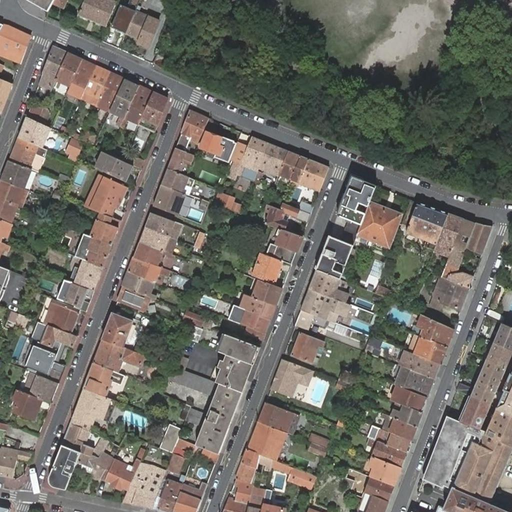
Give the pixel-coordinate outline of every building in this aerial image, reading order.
[(27,0),(48,11),(53,4),(55,0),(27,0)] [(55,0),(53,4),(64,11),(70,0),(55,0)] [(85,0),(79,15),(107,26),(117,0),(85,0)] [(139,6),(141,0),(140,0),(138,0),(137,4),(134,10),(125,6),(128,0),(123,0),(112,27),(126,33),(136,11),(139,6)] [(137,4),(128,0),(125,6),(134,10),(137,4)] [(136,11),(126,33),(140,40),(139,43),(149,48),(160,22),(153,19),(139,12),(141,7),(139,6),(136,11)] [(139,12),(153,19),(156,13),(142,7),(141,7),(139,12)] [(9,26),(4,25),(0,32),(0,54),(21,63),(31,37),(9,26)] [(42,79),(40,84),(47,87),(46,89),(51,92),(54,84),(57,79),(68,53),(54,47),(44,74),(42,79)] [(83,60),(68,53),(57,79),(71,86),(83,60)] [(154,65),(163,69),(168,59),(158,55),(154,65)] [(97,66),(83,60),(71,86),(68,92),(82,98),(97,66)] [(111,73),(97,66),(82,98),(97,105),(111,73)] [(111,73),(97,105),(111,111),(125,79),(111,73)] [(0,113),(1,114),(5,105),(7,99),(13,84),(0,78),(0,113)] [(140,86),(125,79),(111,111),(121,116),(117,125),(121,127),(125,118),(140,86)] [(153,92),(140,86),(125,118),(121,127),(125,128),(129,120),(139,124),(153,92)] [(168,99),(153,92),(139,124),(156,132),(168,99)] [(40,116),(37,122),(42,124),(43,124),(47,116),(46,111),(43,110),(41,113),(40,116)] [(176,149),(168,168),(178,173),(187,176),(195,156),(185,152),(188,145),(190,141),(199,144),(209,118),(191,110),(182,134),(176,149)] [(29,111),(27,117),(37,122),(40,116),(29,111)] [(42,124),(37,122),(27,117),(19,138),(42,148),(51,128),(43,124),(42,124)] [(65,120),(60,132),(66,135),(71,123),(65,120)] [(87,132),(82,142),(84,143),(85,144),(89,145),(92,147),(96,136),(87,132)] [(201,148),(221,156),(224,147),(219,146),(222,138),(207,132),(201,148)] [(238,174),(254,181),(258,171),(260,168),(269,143),(252,136),(249,146),(241,165),(234,163),(229,177),(236,179),(238,174)] [(42,148),(19,138),(10,161),(28,168),(29,169),(31,169),(39,172),(48,150),(42,148)] [(80,141),(73,138),(67,152),(79,157),(84,143),(82,142),(80,141)] [(198,149),(199,144),(190,141),(188,145),(198,149)] [(238,142),(230,161),(234,163),(241,165),(249,146),(238,142)] [(260,168),(279,176),(279,175),(289,151),(269,143),(260,168)] [(94,148),(92,147),(89,145),(85,144),(82,151),(85,152),(81,161),(115,176),(118,172),(102,164),(103,162),(96,158),(100,150),(94,148)] [(103,144),(100,151),(108,154),(111,149),(111,148),(103,144)] [(111,148),(111,149),(108,154),(122,161),(125,154),(111,148)] [(301,156),(289,151),(279,175),(292,180),(301,156)] [(125,154),(122,161),(130,164),(141,169),(143,164),(144,162),(126,153),(125,154)] [(329,167),(301,156),(292,180),(320,191),(329,167)] [(10,161),(2,180),(24,189),(31,169),(29,169),(28,168),(10,161)] [(168,168),(162,185),(183,193),(189,194),(195,180),(189,177),(187,176),(178,173),(168,168)] [(258,171),(254,181),(259,183),(263,174),(258,171)] [(91,196),(119,209),(129,188),(101,175),(91,196)] [(317,270),(340,279),(354,245),(358,233),(362,225),(370,204),(377,186),(353,177),(338,215),(350,220),(342,241),(330,236),(317,270)] [(2,180),(0,186),(0,199),(17,206),(23,208),(30,190),(24,189),(2,180)] [(62,193),(55,191),(52,198),(60,200),(62,193)] [(234,203),(235,199),(219,193),(215,203),(240,211),(242,206),(234,203)] [(13,224),(18,226),(19,222),(12,219),(12,220),(8,219),(13,208),(16,210),(17,206),(0,199),(0,219),(11,223),(13,224)] [(201,199),(193,221),(202,224),(210,202),(201,199)] [(418,202),(411,200),(402,223),(409,226),(407,232),(414,234),(413,237),(411,241),(435,250),(435,248),(437,243),(438,241),(449,213),(418,202)] [(300,201),(297,208),(311,214),(314,207),(300,201)] [(280,228),(284,230),(288,221),(291,214),(293,207),(283,203),(280,210),(267,205),(260,221),(280,228)] [(362,225),(358,233),(390,246),(402,216),(370,204),(362,225)] [(172,206),(170,212),(182,217),(184,210),(172,206)] [(169,236),(177,239),(182,224),(175,221),(152,212),(146,227),(169,236)] [(93,236),(112,244),(119,228),(121,221),(111,217),(101,213),(98,220),(98,219),(92,236),(93,236)] [(464,219),(449,213),(438,241),(437,243),(435,248),(451,254),(453,249),(453,247),(464,219)] [(0,219),(0,241),(0,242),(3,235),(8,237),(13,224),(11,223),(0,219)] [(476,223),(464,219),(453,247),(453,249),(457,251),(459,245),(462,246),(460,252),(464,253),(466,247),(476,223)] [(481,225),(476,223),(466,247),(482,254),(492,228),(492,227),(481,225)] [(146,227),(140,242),(163,251),(169,236),(146,227)] [(297,251),(302,237),(284,230),(280,228),(277,234),(280,235),(277,244),(297,251)] [(200,232),(194,246),(199,248),(205,234),(200,232)] [(86,261),(104,268),(112,244),(93,236),(89,246),(86,245),(85,248),(88,249),(87,252),(89,253),(86,261)] [(177,239),(169,236),(163,251),(170,254),(172,254),(177,239)] [(167,269),(169,270),(172,261),(174,255),(172,254),(170,254),(163,251),(140,242),(134,257),(167,269)] [(292,265),(297,251),(277,244),(276,246),(271,243),(267,255),(277,259),(282,261),(292,265)] [(453,249),(451,254),(447,263),(441,276),(442,277),(447,279),(449,274),(456,273),(458,268),(459,266),(464,253),(460,252),(457,251),(453,249)] [(274,282),(282,261),(277,259),(267,255),(262,253),(255,270),(251,268),(249,273),(254,274),(274,282)] [(197,262),(198,257),(199,256),(192,254),(190,259),(197,262)] [(169,270),(167,269),(134,257),(129,272),(155,282),(158,275),(166,278),(169,270)] [(95,291),(104,268),(86,261),(83,260),(74,283),(89,289),(95,291)] [(0,290),(4,280),(8,269),(7,268),(0,265),(0,290)] [(341,280),(340,279),(317,270),(309,289),(346,303),(349,295),(339,291),(340,288),(339,287),(341,280)] [(151,293),(155,282),(129,272),(123,286),(150,297),(155,299),(157,296),(151,293)] [(449,274),(447,279),(470,288),(474,277),(463,273),(449,274)] [(158,275),(155,282),(163,285),(166,278),(158,275)] [(442,277),(441,276),(434,296),(439,298),(438,301),(442,303),(461,310),(470,288),(447,279),(442,277)] [(253,284),(255,278),(254,278),(252,284),(248,295),(253,297),(258,299),(263,288),(253,284)] [(276,306),(283,289),(256,279),(255,278),(253,284),(263,288),(258,299),(276,306)] [(89,289),(74,283),(72,282),(65,301),(81,308),(89,289)] [(140,313),(143,315),(144,311),(150,297),(123,286),(117,301),(141,310),(140,313)] [(378,286),(375,293),(386,298),(387,298),(390,291),(378,286)] [(346,303),(309,289),(303,306),(322,313),(323,312),(325,306),(342,313),(346,303)] [(271,319),(276,306),(258,299),(253,297),(248,295),(246,294),(241,308),(245,309),(252,312),(271,319)] [(214,309),(217,300),(203,295),(200,303),(214,309)] [(439,298),(434,296),(430,306),(440,310),(442,303),(438,301),(439,298)] [(59,305),(52,302),(44,323),(51,326),(52,323),(55,324),(61,309),(58,309),(59,305)] [(51,326),(71,334),(79,313),(59,305),(58,309),(61,309),(55,324),(52,323),(51,326)] [(266,333),(271,319),(252,312),(245,309),(241,308),(234,305),(229,319),(240,323),(248,327),(266,333)] [(325,306),(323,312),(340,319),(342,313),(325,306)] [(309,330),(314,315),(301,310),(295,325),(309,330)] [(185,319),(189,321),(197,324),(202,326),(204,318),(200,316),(188,311),(185,319)] [(16,322),(18,314),(11,312),(8,319),(16,322)] [(113,313),(103,339),(123,347),(133,321),(122,317),(113,313)] [(28,317),(20,314),(16,323),(25,327),(28,317)] [(454,329),(423,315),(418,327),(414,325),(412,333),(415,335),(419,336),(422,337),(447,347),(454,329)] [(73,347),(77,336),(71,334),(51,326),(44,323),(38,321),(36,326),(41,328),(36,340),(53,347),(53,346),(56,340),(73,347)] [(133,321),(123,347),(126,348),(136,331),(139,323),(133,321)] [(197,343),(203,329),(189,324),(184,338),(197,343)] [(511,349),(511,327),(502,324),(494,342),(511,349)] [(263,340),(266,333),(248,327),(246,334),(263,340)] [(292,355),(312,363),(319,345),(324,347),(326,342),(301,332),(292,355)] [(227,355),(254,364),(260,347),(225,334),(219,351),(227,355)] [(441,364),(447,347),(422,337),(419,336),(415,335),(409,352),(411,352),(413,353),(415,354),(441,364)] [(383,341),(371,337),(365,352),(372,355),(375,346),(380,348),(383,341)] [(140,365),(144,355),(126,348),(123,347),(103,339),(94,363),(113,370),(117,372),(121,362),(126,364),(127,360),(140,365)] [(181,349),(193,353),(196,344),(184,340),(181,349)] [(487,361),(506,369),(511,353),(511,349),(494,342),(487,361)] [(435,379),(441,364),(415,354),(413,353),(411,352),(409,358),(404,356),(401,366),(402,366),(408,368),(413,370),(435,379)] [(243,392),(254,364),(227,355),(224,361),(221,360),(218,367),(221,369),(216,382),(219,383),(243,392)] [(283,359),(271,389),(291,397),(297,381),(307,385),(313,370),(283,359)] [(460,383),(457,390),(471,396),(490,405),(506,369),(487,361),(474,389),(460,383)] [(94,363),(84,388),(106,396),(112,380),(109,379),(113,370),(94,363)] [(36,374),(59,383),(63,373),(40,364),(36,374)] [(219,383),(216,382),(173,365),(168,379),(214,397),(219,383)] [(408,385),(413,370),(408,368),(402,366),(395,385),(400,387),(402,383),(408,385)] [(352,385),(358,371),(351,368),(350,371),(343,369),(339,380),(352,385)] [(428,397),(435,379),(413,370),(408,385),(402,383),(400,387),(428,397)] [(52,403),(59,383),(36,374),(32,372),(24,392),(43,399),(52,403)] [(504,391),(497,408),(511,414),(511,373),(510,373),(503,390),(504,391)] [(350,392),(352,385),(339,380),(337,387),(350,392)] [(219,454),(243,392),(219,383),(214,397),(196,445),(199,446),(219,454)] [(360,388),(352,385),(350,392),(357,395),(360,388)] [(422,412),(428,397),(400,387),(395,385),(390,400),(394,401),(398,403),(403,405),(422,412)] [(106,396),(84,388),(77,407),(75,413),(73,418),(87,423),(93,425),(96,416),(109,421),(116,401),(106,396)] [(43,399),(24,392),(18,390),(14,400),(18,402),(15,412),(34,419),(43,399)] [(471,396),(461,421),(472,426),(480,430),(480,429),(490,405),(471,396)] [(295,413),(266,402),(258,422),(287,433),(295,413)] [(181,418),(186,420),(191,409),(192,406),(187,404),(181,418)] [(395,409),(392,417),(397,418),(417,426),(422,412),(403,405),(400,411),(395,409)] [(337,425),(341,413),(325,407),(321,419),(337,425)] [(441,432),(455,437),(459,439),(466,441),(470,432),(476,435),(473,442),(454,488),(445,509),(440,506),(437,511),(511,511),(511,504),(492,496),(511,449),(511,414),(497,408),(487,432),(480,429),(480,430),(472,426),(461,421),(447,416),(441,432)] [(191,409),(186,420),(198,424),(203,414),(191,409)] [(300,415),(295,413),(287,433),(292,435),(300,415)] [(344,428),(349,416),(341,413),(337,425),(344,428)] [(411,440),(417,426),(397,418),(392,417),(387,431),(392,432),(411,440)] [(75,450),(81,452),(93,456),(96,449),(101,436),(95,432),(93,431),(91,433),(97,437),(92,447),(85,445),(86,443),(83,441),(87,430),(90,431),(91,430),(92,425),(87,423),(73,418),(62,445),(75,450)] [(273,459),(277,461),(287,433),(258,422),(248,449),(261,455),(273,459)] [(176,444),(179,438),(182,430),(170,424),(160,448),(173,452),(175,446),(176,444)] [(407,452),(411,440),(392,432),(387,431),(386,433),(388,434),(387,436),(394,439),(391,446),(407,452)] [(119,447),(127,434),(123,432),(115,444),(119,447)] [(441,432),(424,476),(437,481),(455,437),(441,432)] [(388,434),(386,433),(382,442),(391,446),(394,439),(387,436),(388,434)] [(100,480),(102,477),(109,465),(113,459),(103,453),(109,441),(101,436),(96,449),(93,456),(81,452),(78,461),(95,468),(93,474),(92,476),(100,480)] [(187,448),(189,442),(179,438),(176,444),(187,448)] [(328,448),(330,444),(315,438),(313,442),(328,448)] [(401,467),(407,452),(391,446),(382,442),(380,441),(372,438),(369,445),(377,448),(374,456),(401,467)] [(189,442),(187,448),(197,452),(199,446),(196,445),(189,442)] [(310,450),(325,456),(328,448),(313,442),(310,450)] [(53,487),(67,490),(72,477),(76,467),(78,461),(81,452),(75,450),(62,445),(59,453),(55,463),(62,465),(60,470),(54,467),(53,470),(49,479),(53,487)] [(1,452),(0,456),(0,475),(13,478),(18,459),(18,458),(12,456),(14,450),(3,447),(2,447),(1,449),(2,449),(1,452)] [(141,462),(146,450),(143,448),(137,460),(141,462)] [(176,448),(174,454),(184,458),(186,451),(176,448)] [(206,449),(202,457),(216,462),(219,454),(206,449)] [(257,468),(259,462),(261,455),(248,449),(243,463),(237,479),(253,485),(256,475),(253,475),(255,467),(257,468)] [(32,454),(19,451),(18,458),(18,459),(29,461),(32,454)] [(184,458),(174,454),(168,469),(178,472),(184,458)] [(271,471),(272,466),(273,459),(261,455),(259,462),(266,465),(265,469),(271,471)] [(394,485),(401,467),(374,456),(370,465),(375,467),(371,476),(394,485)] [(312,489),(317,477),(277,461),(273,459),(272,466),(291,474),(289,480),(312,489)] [(123,487),(128,489),(130,487),(137,470),(141,462),(137,460),(133,468),(116,460),(113,466),(109,465),(102,477),(107,479),(113,482),(112,484),(122,489),(123,487)] [(132,504),(152,509),(160,489),(159,488),(163,478),(165,474),(167,468),(163,466),(161,472),(150,468),(151,464),(142,460),(141,462),(137,470),(130,487),(137,490),(132,504)] [(76,467),(93,474),(95,468),(78,461),(76,467)] [(383,511),(388,501),(394,485),(371,476),(365,492),(373,495),(366,511),(360,511),(358,511),(357,511),(383,511)] [(152,509),(158,510),(169,480),(163,478),(159,488),(160,489),(152,509)] [(245,498),(250,499),(252,490),(253,487),(253,485),(237,479),(234,484),(239,486),(247,489),(245,498)] [(158,510),(167,511),(172,511),(183,485),(169,480),(158,510)] [(183,485),(172,511),(197,511),(207,485),(202,483),(200,490),(183,484),(183,485)] [(253,487),(250,499),(264,502),(267,490),(253,487)] [(261,511),(284,511),(285,509),(269,506),(271,498),(272,491),(267,490),(264,502),(264,504),(261,511)] [(247,511),(249,505),(232,502),(233,499),(229,498),(223,511),(247,511)] [(261,511),(264,504),(264,502),(250,499),(249,505),(247,511),(261,511)]
